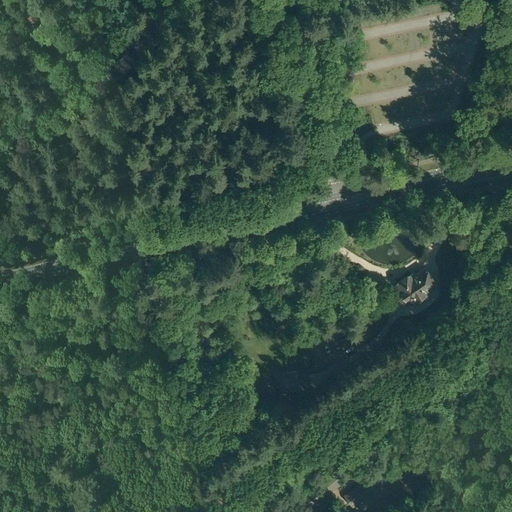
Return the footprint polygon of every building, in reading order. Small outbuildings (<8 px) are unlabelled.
[(402,292),(397,295),(403,305),(408,301),(410,304),(417,299),(420,303),(429,297),(426,293),(426,292),(436,285),(425,268),(413,276),(412,273),(396,284),(402,292)] [(270,293),(267,294),(262,297),(271,318),(278,315),(279,314),(270,293)] [(375,306),(368,310),(373,317),(379,313),(375,306)] [(233,357),(226,360),(231,371),(238,368),(233,357)] [(287,370),(275,374),(281,394),(300,388),(295,371),(288,373),(287,370)] [(331,492),(351,476),(364,465),(355,453),(342,464),(322,480),(331,492)] [(353,508),(390,479),(381,467),(343,495),(353,508)] [(304,498),(310,506),(325,495),(318,487),(304,498)]
